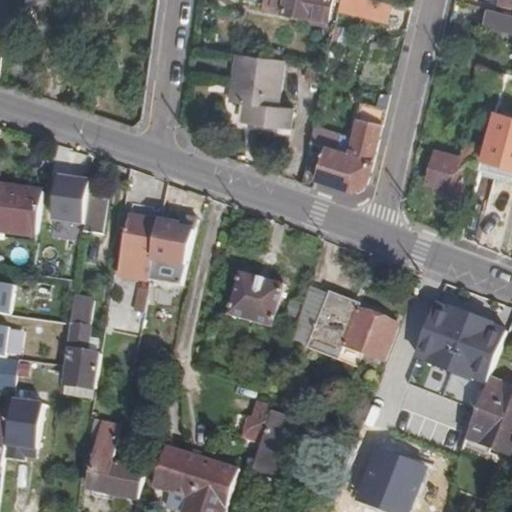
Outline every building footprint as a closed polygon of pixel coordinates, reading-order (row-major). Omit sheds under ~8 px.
[(333,0),(285,0),(284,8),(283,13),(329,22),(333,0)] [(396,8),(363,0),(340,0),(338,12),(391,25),(396,8)] [(511,17),(490,11),(486,26),(511,33),(511,17)] [(252,109),(250,126),(289,131),(292,112),(277,110),(285,62),(236,55),(229,106),(243,108),(252,109)] [(497,93),(501,77),(467,69),(464,84),(497,93)] [(370,186),(387,115),(359,107),(347,157),(321,146),(324,130),(314,125),(301,185),(314,190),(316,180),(353,194),(370,186)] [(252,109),(243,108),(240,124),(250,126),(252,109)] [(511,118),(493,113),(480,163),(511,171),(511,118)] [(475,164),(479,149),(465,145),(461,158),(436,152),(427,185),(440,189),(438,196),(457,202),(469,162),(475,164)] [(0,233),(39,238),(45,192),(0,185),(0,233)] [(104,235),(110,197),(91,194),(86,233),(104,235)] [(156,262),(163,223),(163,221),(133,216),(126,258),(156,262)] [(163,223),(156,262),(178,266),(180,260),(190,261),(194,232),(182,230),(182,227),(163,223)] [(286,285),(242,272),(230,316),(275,329),(286,285)] [(0,278),(0,310),(19,311),(19,279),(0,278)] [(146,317),(150,293),(139,291),(134,316),(146,317)] [(388,362),(402,327),(359,310),(361,305),(331,293),(310,349),(340,361),(346,347),(388,362)] [(92,329),(96,299),(76,296),(63,386),(97,392),(107,330),(92,329)] [(417,355),(489,382),(508,331),(436,304),(417,355)] [(0,353),(24,355),(26,323),(0,322),(0,353)] [(0,391),(17,394),(22,363),(0,359),(0,391)] [(475,444),(499,382),(492,379),(468,441),(475,444)] [(511,457),(511,454),(511,387),(499,382),(475,444),(492,450),(511,457)] [(0,413),(14,415),(17,394),(0,391),(0,413)] [(266,434),(274,408),(260,404),(252,430),(266,434)] [(0,471),(6,472),(14,415),(0,413),(0,471)] [(292,418),(275,413),(254,479),(272,485),(292,418)] [(143,501),(149,474),(114,466),(122,423),(104,420),(101,438),(107,439),(105,449),(100,449),(93,490),(143,501)] [(471,453),(475,444),(468,441),(465,450),(471,453)] [(488,460),(492,450),(475,444),(471,453),(488,460)] [(413,511),(429,471),(367,446),(348,495),(392,511),(413,511)] [(189,498),(186,510),(190,511),(227,511),(240,471),(169,449),(157,488),(173,493),(189,498)] [(511,454),(511,457),(501,483),(511,487),(511,454)] [(189,498),(173,493),(169,505),(186,510),(189,498)]
